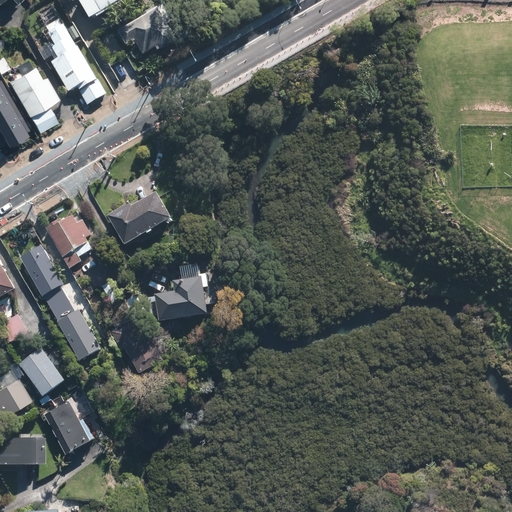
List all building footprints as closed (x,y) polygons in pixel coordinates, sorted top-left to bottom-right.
[(100,15),(126,0),(82,0),(92,17),(98,13),(100,15)] [(48,28),(61,20),(53,5),(39,12),(48,28)] [(161,8),(119,31),(127,45),(136,40),(145,55),(164,44),(166,48),(179,41),(161,8)] [(108,92),(80,45),(79,45),(66,23),(50,32),(57,44),(54,46),(60,56),(53,60),(70,90),(79,85),(81,89),(80,89),(88,104),(108,92)] [(103,53),(94,58),(111,85),(120,80),(103,53)] [(0,73),(8,68),(1,56),(0,56),(0,73)] [(7,81),(27,117),(29,115),(39,133),(56,123),(46,105),(57,99),(45,77),(40,79),(32,66),(7,81)] [(31,131),(1,80),(0,80),(0,138),(4,146),(8,144),(11,149),(30,137),(28,133),(31,131)] [(128,244),(175,217),(161,191),(135,205),(133,201),(111,214),(128,244)] [(79,224),(75,216),(64,222),(62,219),(48,228),(50,231),(72,271),(85,263),(78,251),(96,240),(85,221),(79,224)] [(53,309),(70,299),(62,286),(66,284),(43,244),(22,257),(44,297),(46,296),(53,309)] [(0,298),(17,289),(0,259),(0,298)] [(163,320),(212,313),(206,275),(176,279),(178,290),(159,293),(159,294),(150,296),(153,315),(162,314),(163,320)] [(124,299),(114,281),(104,286),(114,305),(124,299)] [(136,319),(141,316),(148,312),(138,295),(126,301),(136,319)] [(70,299),(53,309),(60,321),(59,322),(82,362),(104,349),(81,310),(77,312),(70,299)] [(12,343),(28,333),(18,315),(1,324),(12,343)] [(166,362),(141,316),(136,319),(113,332),(124,351),(128,349),(143,375),(166,362)] [(67,381),(43,348),(21,365),(45,397),(67,381)] [(0,419),(30,403),(17,380),(0,389),(0,419)] [(94,442),(71,401),(46,415),(69,456),(94,442)] [(0,465),(40,466),(41,440),(0,439),(0,465)]
